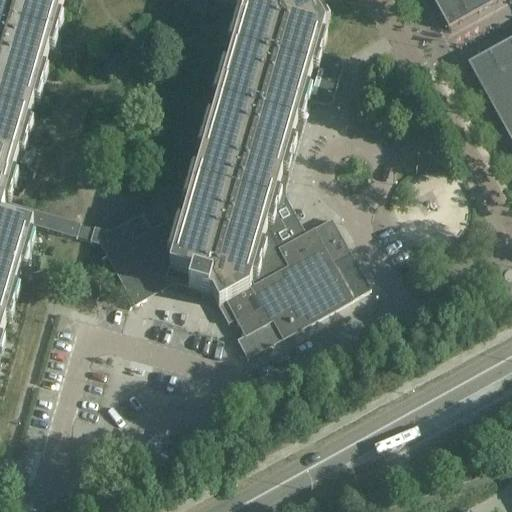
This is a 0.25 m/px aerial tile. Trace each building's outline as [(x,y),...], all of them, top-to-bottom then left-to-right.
[(226,305),(245,340),(264,330),(271,343),(274,348),(371,294),(332,223),(306,237),(288,205),(286,201),(286,198),(286,195),(286,192),(286,189),(310,106),(324,109),(326,109),(327,109),(329,109),(331,107),(332,106),(333,104),(343,72),(343,69),(343,68),(342,65),(340,63),(338,62),(337,61),(317,55),(321,42),(322,42),(325,29),(308,0),(0,0),(0,344),(33,229),(77,242),(77,240),(83,242),(91,244),(90,246),(105,250),(137,308),(146,303),(146,302),(151,285),(164,289),(169,270),(192,277),(188,291),(212,297),(219,309),(226,305)] [(430,0),(448,31),(505,0),(430,0)] [(511,146),(511,41),(468,66),(511,146)] [(174,450),(194,456),(197,443),(183,439),(167,434),(163,447),(174,450)] [(233,467),(220,443),(198,455),(211,479),(233,467)]
